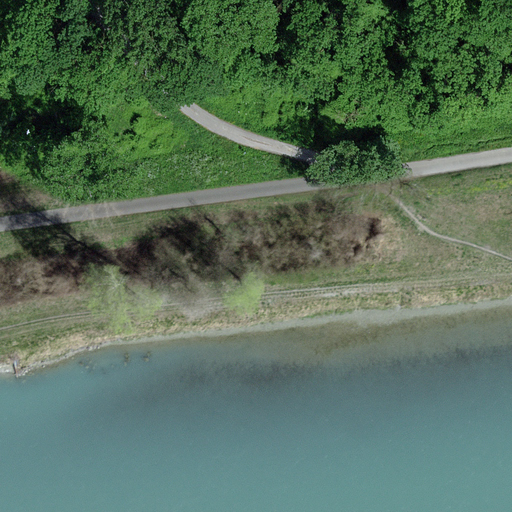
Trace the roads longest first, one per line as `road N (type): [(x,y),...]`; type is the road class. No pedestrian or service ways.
road 1 (track): [(0,226),(511,156)]
road 2 (track): [(0,331),(79,316),(511,273)]
road 3 (track): [(86,0),(183,102),(234,134),(365,178)]
